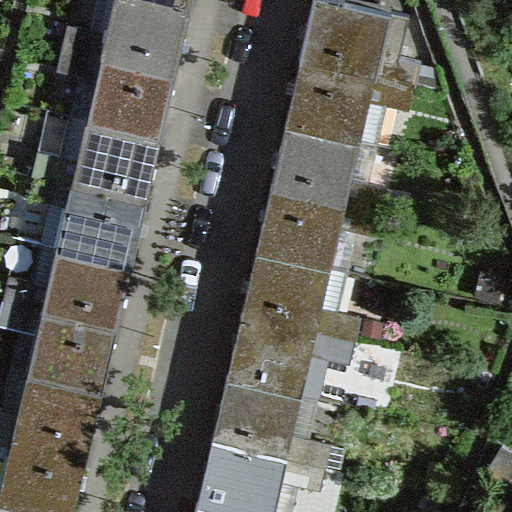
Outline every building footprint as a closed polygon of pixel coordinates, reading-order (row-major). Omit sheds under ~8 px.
[(180,5),(151,0),(100,0),(87,55),(166,69),(180,5)] [(383,7),(351,0),(302,0),(290,53),(368,71),(383,7)] [(368,71),(290,53),(276,117),(353,135),(368,71)] [(166,69),(87,55),(72,119),(151,133),(166,69)] [(353,135),(276,117),(261,181),(339,199),(353,135)] [(151,133),(72,119),(57,182),(136,197),(151,133)] [(339,199),(261,181),(247,245),(324,263),(339,199)] [(136,197),(57,182),(42,246),(121,261),(136,197)] [(324,263),(247,245),(233,309),(309,327),(324,263)] [(121,261),(42,246),(27,309),(107,325),(121,261)] [(107,325),(27,309),(12,373),(92,389),(107,325)] [(309,327),(233,309),(218,373),(295,391),(309,327)] [(92,389),(12,373),(0,425),(0,436),(77,453),(92,389)] [(295,391),(218,373),(204,438),(280,454),(295,391)] [(63,511),(77,453),(0,436),(0,503),(41,511),(63,511)] [(266,511),(280,454),(204,438),(189,502),(236,511),(266,511)] [(511,449),(502,444),(486,469),(511,485),(511,449)] [(236,511),(189,502),(187,511),(236,511)] [(41,511),(0,503),(0,511),(41,511)]
